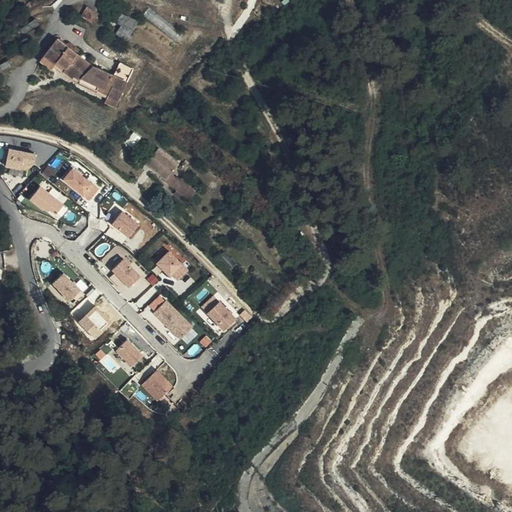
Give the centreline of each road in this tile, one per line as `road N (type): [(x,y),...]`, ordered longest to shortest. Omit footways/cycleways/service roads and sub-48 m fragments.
road 1 (residential): [(0,129),(53,138),(97,163),(253,308)]
road 2 (residential): [(16,228),(58,238),(191,377)]
road 3 (unclassified): [(26,258),(52,335),(26,366),(0,370)]
road 4 (residential): [(0,110),(17,99),(49,20),(84,0)]
